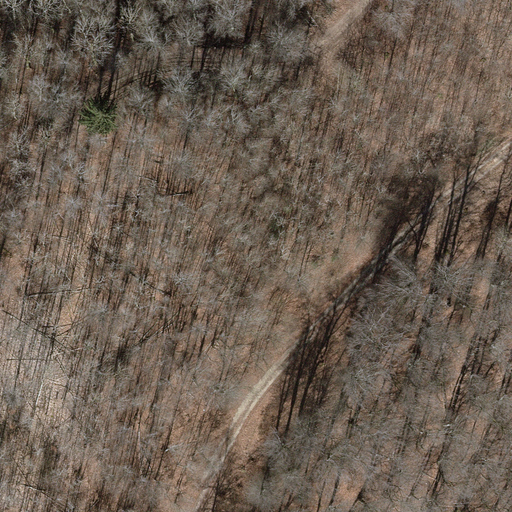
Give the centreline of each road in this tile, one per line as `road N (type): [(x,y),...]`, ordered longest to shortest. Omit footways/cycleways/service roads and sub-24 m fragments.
road 1 (track): [(511,159),(346,304),(250,405),(190,511)]
road 2 (track): [(0,210),(136,83),(170,68),(293,58),(343,34),(382,0)]
